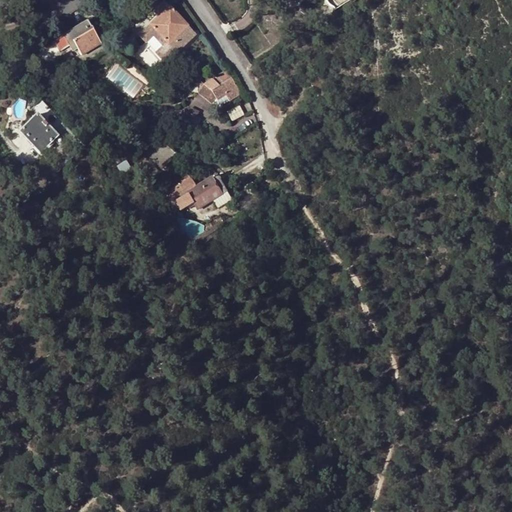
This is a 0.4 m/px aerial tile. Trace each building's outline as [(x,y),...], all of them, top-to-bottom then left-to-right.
[(199,35),(166,1),(155,12),(160,17),(152,24),(158,32),(148,42),(168,64),(199,35)] [(87,21),(65,33),(66,36),(56,42),(62,52),(72,47),(75,52),(79,50),(81,54),(100,44),(87,21)] [(158,32),(152,24),(141,35),(148,42),(158,32)] [(199,70),(193,77),(192,76),(189,81),(189,88),(194,92),(197,92),(202,87),(198,84),(200,82),(201,83),(207,76),(199,70)] [(240,93),(227,71),(217,76),(218,78),(213,81),(212,79),(204,84),(203,85),(212,91),(217,100),(225,95),(228,101),(240,93)] [(210,104),(217,100),(212,91),(203,85),(202,87),(197,92),(210,104)] [(225,95),(217,100),(220,106),(228,101),(225,95)] [(199,111),(186,105),(183,112),(180,110),(174,124),(190,132),(199,111)] [(58,137),(38,115),(20,132),(40,153),(58,137)] [(166,142),(159,150),(172,162),(179,154),(166,142)] [(159,150),(153,156),(166,169),(172,162),(159,150)] [(220,179),(217,174),(196,186),(191,178),(166,193),(172,202),(187,193),(197,209),(213,199),(217,206),(231,197),(228,191),(225,186),(228,184),(224,177),(220,179)]
